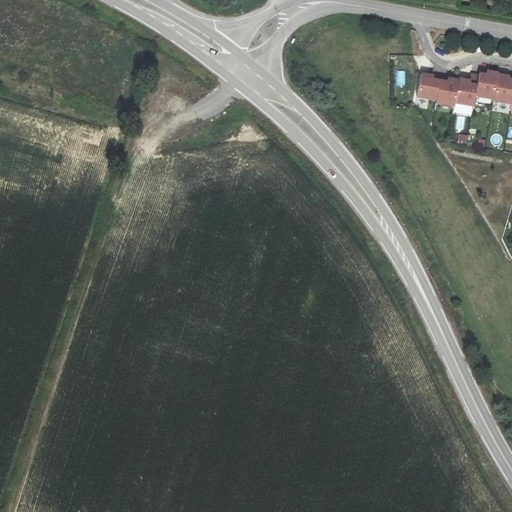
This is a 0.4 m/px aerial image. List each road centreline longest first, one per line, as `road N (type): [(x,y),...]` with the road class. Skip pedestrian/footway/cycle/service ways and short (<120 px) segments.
road 1 (secondary): [(254,79),(326,149),(377,214),(511,470)]
road 2 (residential): [(417,17),(430,56),(443,64),(481,56),(511,62)]
